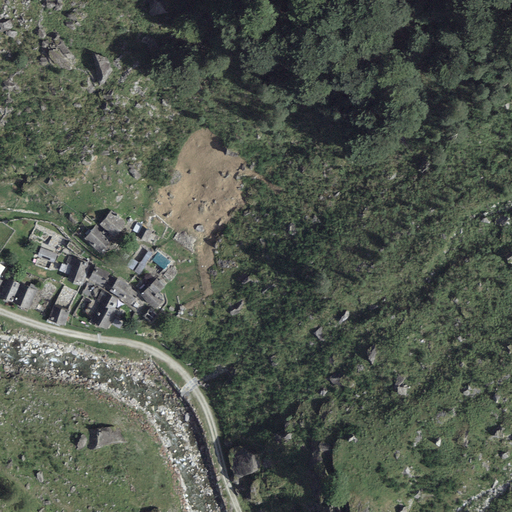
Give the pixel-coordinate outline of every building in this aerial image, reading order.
[(112,211),(100,223),(113,236),(125,224),(112,211)] [(147,242),(153,232),(137,224),(133,231),(139,234),(137,237),(147,242)] [(109,240),(94,227),(85,238),(99,251),(109,240)] [(57,251),(41,245),(38,255),(54,260),(57,251)] [(20,251),(13,246),(9,251),(17,256),(20,251)] [(139,264),(132,259),(127,267),(138,275),(154,252),(150,249),(139,264)] [(170,263),(158,253),(152,260),(164,270),(170,263)] [(90,263),(69,254),(63,268),(71,272),(68,281),(81,286),(90,263)] [(110,273),(96,266),(88,281),(103,288),(110,273)] [(157,295),(160,292),(168,285),(159,276),(149,286),(156,294),(157,295)] [(132,287),(118,278),(109,291),(130,305),(138,294),(130,290),(132,287)] [(21,284),(7,279),(0,295),(0,297),(12,303),(21,284)] [(37,292),(21,284),(12,303),(29,310),(37,292)] [(149,286),(141,295),(147,302),(156,294),(149,286)] [(118,300),(102,290),(96,301),(113,311),(114,308),(118,300)] [(154,309),(163,301),(157,295),(156,294),(147,302),(154,309)] [(96,301),(87,320),(108,330),(119,312),(114,308),(113,311),(96,301)] [(53,306),(48,320),(63,326),(68,312),(53,306)] [(157,316),(150,309),(144,316),(151,323),(157,316)]
